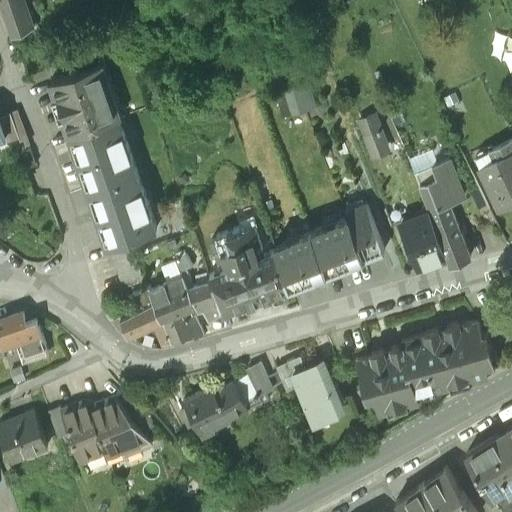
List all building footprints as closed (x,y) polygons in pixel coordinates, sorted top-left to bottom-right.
[(14,0),(4,4),(14,31),(40,21),(37,12),(31,14),(26,0),(14,0)] [(79,54),(51,64),(55,76),(83,67),(79,54)] [(55,76),(52,77),(58,93),(54,94),(61,115),(65,114),(70,130),(119,112),(123,111),(105,59),(83,67),(55,76)] [(311,75),(298,80),(308,105),(320,100),(311,75)] [(12,108),(0,112),(7,133),(9,137),(20,133),(12,108)] [(119,112),(70,130),(108,239),(157,223),(119,112)] [(380,123),(373,126),(368,113),(359,116),(373,148),(388,141),(380,123)] [(471,252),(444,185),(460,179),(446,143),(411,157),(431,205),(434,212),(448,253),(451,260),(471,252)] [(511,143),(504,147),(505,148),(481,159),(500,201),(511,195),(511,143)] [(385,246),(367,199),(345,208),(348,214),(349,214),(364,254),(385,246)] [(431,205),(401,216),(420,262),(448,253),(434,214),(434,212),(431,205)] [(348,214),(312,228),(327,268),(364,254),(349,214),(348,214)] [(265,249),(255,220),(246,223),(245,221),(217,231),(218,233),(212,235),(219,256),(225,254),(228,262),(210,268),(212,275),(219,294),(224,307),(240,301),(241,304),(248,307),(253,300),(256,298),(258,294),(265,291),(269,293),(275,291),(282,294),(286,287),(285,284),(290,282),(276,245),(265,249)] [(312,228),(275,242),(276,245),(290,282),(327,268),(312,228)] [(115,242),(109,243),(123,283),(144,275),(131,236),(115,242)] [(188,249),(177,254),(183,265),(194,260),(188,249)] [(190,282),(185,270),(153,282),(151,283),(156,297),(163,312),(184,304),(188,313),(195,310),(191,301),(198,299),(190,282)] [(212,275),(190,282),(198,299),(199,301),(204,300),(219,294),(212,275)] [(152,280),(133,287),(140,304),(148,300),(156,297),(151,283),(153,282),(152,280)] [(219,294),(204,300),(211,313),(224,307),(219,294)] [(156,297),(123,315),(130,331),(155,321),(163,340),(173,337),(172,333),(163,312),(156,297)] [(184,304),(163,312),(172,333),(194,325),(196,331),(200,330),(204,328),(201,321),(196,310),(195,310),(188,313),(184,304)] [(26,316),(22,307),(0,314),(0,335),(2,342),(16,337),(23,358),(49,348),(36,313),(26,316)] [(385,346),(373,350),(373,351),(358,354),(364,376),(366,376),(373,387),(375,387),(380,406),(400,400),(400,399),(410,393),(409,391),(418,392),(419,395),(420,395),(416,381),(421,379),(421,381),(433,381),(434,382),(435,386),(436,386),(435,382),(436,381),(435,379),(446,376),(447,379),(458,376),(458,373),(460,373),(461,375),(473,375),(475,375),(474,369),(484,363),(484,361),(494,358),(486,329),(483,330),(479,315),(460,321),(459,319),(447,322),(447,324),(441,326),(440,324),(426,328),(426,330),(401,337),(402,341),(392,344),(393,346),(385,348),(385,346)] [(288,384),(299,379),(294,367),(300,364),(295,352),(278,360),(288,384)] [(344,398),(325,353),(300,364),(294,367),(299,379),(314,411),(344,398)] [(262,355),(249,361),(260,386),(273,380),(262,355)] [(215,379),(187,393),(190,399),(183,402),(195,424),(199,422),(204,431),(217,424),(215,420),(230,413),(230,412),(250,401),(236,375),(217,384),(215,379)] [(129,409),(116,393),(103,399),(102,395),(90,401),(106,444),(108,450),(123,444),(125,449),(153,438),(144,427),(129,409)] [(89,399),(79,402),(78,400),(63,405),(61,406),(70,428),(80,454),(106,444),(90,401),(89,399)] [(62,401),(49,406),(59,433),(70,428),(61,406),(63,405),(62,401)] [(154,419),(138,401),(129,409),(144,427),(154,419)] [(36,407),(0,420),(0,422),(6,438),(11,436),(17,453),(48,441),(36,407)] [(511,425),(466,453),(494,499),(511,487),(511,425)] [(0,460),(0,486),(9,483),(0,460)] [(476,511),(446,466),(421,482),(440,511),(476,511)] [(440,511),(421,482),(396,499),(404,511),(440,511)] [(511,487),(494,499),(502,511),(503,511),(511,506),(511,487)]
